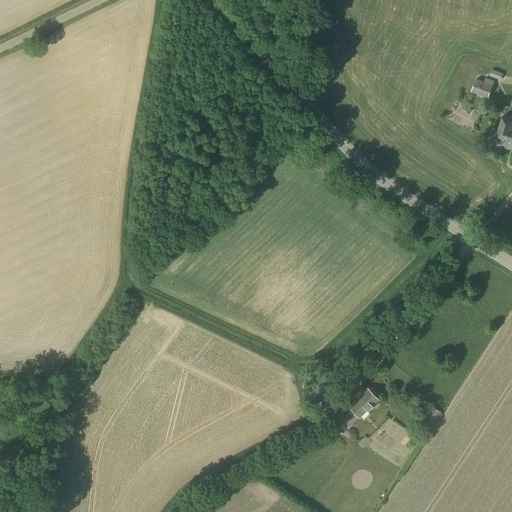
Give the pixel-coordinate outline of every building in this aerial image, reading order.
[(500,80),(503,73),(491,69),(489,76),(500,80)] [(487,97),(493,81),(486,79),(484,82),(476,79),(471,92),(487,97)] [(511,119),(502,116),(494,145),(511,149),(511,119)] [(313,404),(332,387),(325,379),(306,396),(313,404)] [(377,394),(372,388),(368,388),(367,389),(348,407),(351,410),(346,416),(338,410),(327,422),(336,430),(342,422),(348,428),(358,416),(359,418),(366,411),(367,412),(372,407),(371,406),(377,399),(376,398),(377,397),(377,394)] [(430,429),(440,413),(432,407),(421,423),(430,429)]
